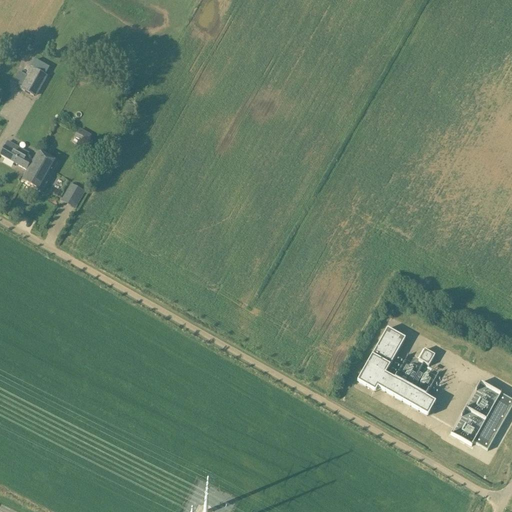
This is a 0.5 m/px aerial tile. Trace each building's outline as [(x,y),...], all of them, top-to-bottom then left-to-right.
[(36,99),(48,77),(30,67),(18,89),(36,99)] [(85,133),(80,142),(86,145),(91,137),(85,133)] [(31,162),(31,161),(27,158),(29,154),(7,142),(0,154),(0,156),(26,171),(26,170),(28,171),(32,163),(31,162)] [(26,171),(27,172),(22,182),(41,193),(57,164),(37,153),(33,161),(31,161),(31,162),(32,163),(28,171),(26,170),(26,171)] [(71,185),(66,194),(80,202),(85,194),(71,185)] [(387,330),(372,357),(357,384),(375,394),(377,390),(427,418),(435,404),(425,398),(409,389),(394,381),(385,376),(405,340),(387,330)] [(424,351),(418,362),(423,365),(428,368),(434,357),(424,351)] [(511,408),(511,402),(502,396),(487,423),(474,445),(487,453),(511,408)]
